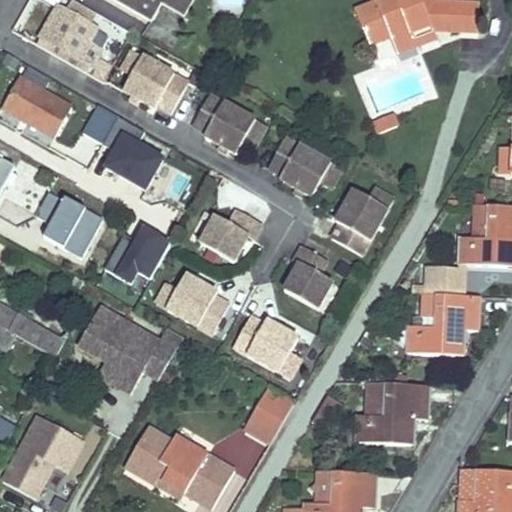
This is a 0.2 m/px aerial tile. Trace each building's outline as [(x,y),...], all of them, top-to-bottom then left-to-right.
[(163,5),(165,0),(110,0),(152,24),(163,5)] [(185,19),(195,0),(165,0),(163,5),(185,19)] [(478,35),(479,6),(439,5),(423,4),(422,4),(420,0),(388,0),(356,13),(370,47),(390,40),(392,44),(394,43),(412,36),(413,39),(430,33),(433,32),(478,35)] [(74,2),(67,15),(79,22),(91,29),(98,16),(74,2)] [(90,45),(97,32),(91,29),(79,22),(67,15),(58,10),(41,37),(36,47),(87,75),(92,66),(97,58),(100,52),(90,45)] [(398,57),(437,41),(433,32),(430,33),(413,39),(412,36),(394,43),(392,44),(398,57)] [(144,60),(134,54),(122,74),(133,80),(144,60)] [(102,60),(97,58),(92,66),(96,70),(102,60)] [(113,67),(102,60),(96,70),(91,78),(104,85),(105,83),(113,67)] [(189,86),(144,60),(133,80),(125,94),(156,112),(158,109),(172,117),(189,86)] [(72,110),(20,81),(3,112),(55,141),(72,110)] [(256,124),(211,98),(194,129),(207,137),(205,140),(237,158),(245,144),(256,124)] [(110,150),(100,166),(148,195),(168,161),(133,140),(139,131),(97,106),(81,133),(110,150)] [(398,130),(394,118),(393,116),(385,119),(385,121),(390,133),(398,130)] [(390,133),(385,121),(385,119),(374,124),(379,137),(390,133)] [(267,130),(256,124),(245,144),(256,150),(267,130)] [(332,167),(287,141),(269,172),(283,180),(281,183),(313,201),(321,187),(332,167)] [(511,176),(511,149),(502,149),(501,149),(500,177),(511,176)] [(0,197),(15,170),(0,161),(0,197)] [(343,173),(332,167),(321,187),(332,193),(343,173)] [(196,217),(218,186),(193,169),(172,200),(196,217)] [(52,191),(58,182),(42,173),(37,182),(52,191)] [(130,196),(131,194),(122,189),(116,200),(126,205),(130,196)] [(394,203),(375,192),(369,203),(388,214),(394,203)] [(139,212),(145,204),(145,203),(131,194),(130,196),(126,205),(139,213),(139,212)] [(369,203),(354,194),(341,217),(337,226),(340,228),(332,242),(363,259),(388,214),(369,203)] [(489,242),(490,210),(490,209),(475,208),(475,212),(474,241),(489,242)] [(511,210),(490,209),(490,210),(489,242),(474,241),(463,240),(461,268),(466,268),(511,269),(511,210)] [(264,229),(239,214),(231,228),(217,220),(202,247),(235,266),(244,250),(238,246),(244,237),(250,241),(255,244),(264,229)] [(92,287),(111,256),(105,253),(112,241),(93,230),(68,274),(92,287)] [(139,297),(169,246),(147,232),(116,283),(139,297)] [(250,241),(244,237),(238,246),(244,250),(250,241)] [(328,265),(303,250),(295,265),(300,268),(306,272),(301,282),(294,278),(285,294),(318,313),(334,287),(320,279),(328,265)] [(306,272),(300,268),(294,278),(301,282),(306,272)] [(454,298),(465,299),(466,271),(461,271),(426,269),(426,290),(425,297),(430,297),(439,298),(454,298)] [(218,296),(187,278),(179,293),(167,312),(213,338),(230,308),(216,300),(218,296)] [(179,293),(168,287),(157,306),(167,312),(179,293)] [(437,329),(439,299),(439,298),(430,297),(428,331),(437,332),(437,329)] [(464,359),(465,333),(478,333),(480,299),(465,299),(454,298),(439,298),(439,299),(437,329),(437,332),(428,331),(409,330),(408,357),(464,359)] [(66,343),(0,304),(0,326),(19,337),(57,360),(66,343)] [(103,308),(80,347),(108,363),(140,382),(145,373),(160,382),(185,340),(169,331),(162,343),(103,308)] [(299,342),(267,324),(265,328),(251,320),(234,350),(279,376),(291,356),(299,342)] [(19,337),(0,326),(0,348),(8,354),(19,337)] [(291,356),(279,376),(290,382),(301,362),(291,356)] [(108,363),(100,376),(132,395),(140,382),(108,363)] [(261,385),(229,457),(261,471),(293,399),(261,385)] [(384,418),(386,388),(369,387),(368,418),(369,418),(384,419),(384,418)] [(427,423),(429,390),(386,388),(384,418),(384,419),(369,418),(368,418),(358,417),(356,445),(414,447),(415,422),(427,423)] [(313,426),(335,434),(345,405),(324,397),(313,426)] [(69,473),(87,443),(41,416),(4,481),(37,499),(56,466),(69,473)] [(17,430),(0,420),(0,438),(9,444),(17,430)] [(235,474),(177,439),(174,446),(150,431),(127,469),(158,486),(161,480),(186,494),(213,511),(235,474)] [(476,477),(476,473),(463,472),(462,473),(461,475),(460,502),(475,503),(475,502),(476,477)] [(511,511),(511,474),(476,473),(476,477),(475,502),(475,503),(460,502),(458,511),(511,511)] [(306,506),(305,511),(361,511),(362,511),(375,511),(377,478),(334,476),(318,475),(318,489),(318,495),(317,506),(306,506)] [(186,494),(161,480),(158,486),(182,501),(186,494)]
